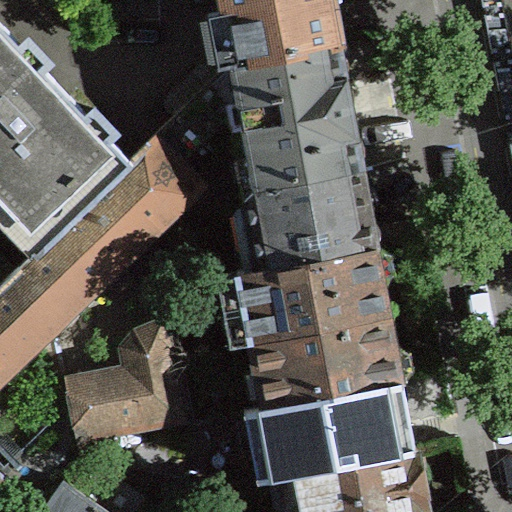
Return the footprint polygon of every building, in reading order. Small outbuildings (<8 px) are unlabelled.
[(233,55),(217,57),(220,72),(227,65),(339,44),(330,3),(334,0),(222,0),(224,8),(208,11),(209,16),(225,16),(233,55)] [(0,20),(0,224),(28,256),(130,158),(107,134),(114,127),(94,106),(87,113),(41,64),(48,57),(28,36),(21,43),(0,20)] [(227,65),(220,72),(228,115),(245,132),(256,190),(261,185),(363,166),(352,114),(355,113),(349,80),(346,81),(345,72),(346,70),(348,67),(349,64),(348,60),(348,57),(347,55),(344,52),(340,50),(339,44),(227,65)] [(195,147),(228,115),(220,72),(130,158),(28,256),(15,270),(0,284),(0,393),(219,173),(195,147)] [(256,190),(245,200),(257,267),(376,244),(421,236),(417,216),(378,223),(377,221),(375,219),(373,218),(371,217),(363,166),(261,185),(256,190)] [(376,244),(257,267),(238,271),(251,337),(389,311),(383,280),(386,279),(387,275),(390,272),(393,270),(390,254),(387,253),(384,251),(382,249),(380,247),(377,247),(376,244)] [(0,284),(15,270),(0,254),(0,284)] [(389,311),(251,337),(264,404),(402,378),(401,375),(404,374),(406,370),(408,367),(411,365),(408,348),(405,348),(403,347),(400,345),(398,342),(395,343),(389,311)] [(0,495),(9,482),(44,507),(64,479),(84,458),(83,452),(93,437),(191,418),(178,351),(172,318),(174,315),(175,315),(174,314),(156,322),(137,330),(124,345),(131,381),(70,392),(73,403),(1,474),(0,472),(0,495)] [(414,445),(402,378),(264,404),(244,408),(257,475),(296,467),(414,445)] [(427,474),(423,455),(416,451),(414,445),(296,467),(304,511),(425,511),(427,511),(422,481),(427,474)] [(132,511),(144,496),(86,456),(84,458),(64,479),(44,507),(40,511),(132,511)]
